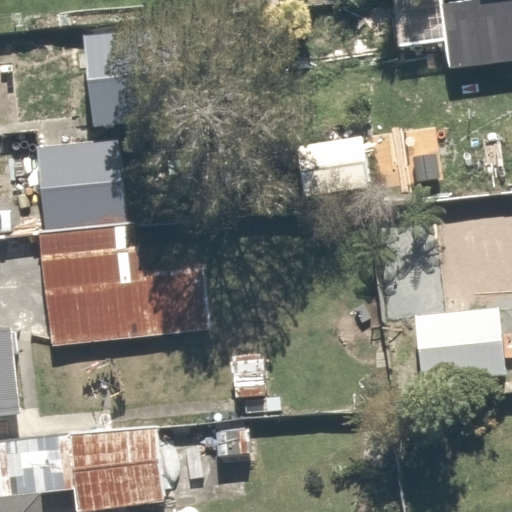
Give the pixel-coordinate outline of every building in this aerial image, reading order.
[(347,171),(281,175),(285,230),(350,226),(347,171)] [(101,178),(15,179),(16,261),(102,260),(101,178)] [(7,270),(13,383),(181,374),(178,313),(65,319),(62,267),(7,270)] [(484,337),(390,345),(395,411),(489,404),(484,337)] [(127,511),(126,463),(0,467),(0,511),(127,511)]
